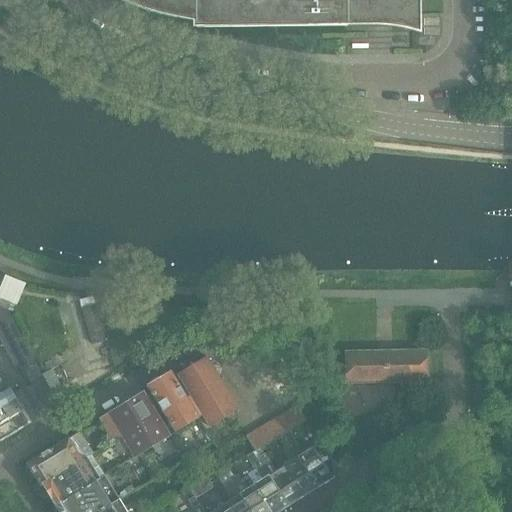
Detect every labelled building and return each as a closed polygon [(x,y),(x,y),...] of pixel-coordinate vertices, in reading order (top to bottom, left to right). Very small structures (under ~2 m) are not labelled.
[(117,0),(130,5),(137,8),(146,11),(155,14),(163,16),(172,18),(180,20),(193,22),(193,29),(347,27),(377,27),(383,27),(388,27),(399,29),(409,31),(414,32),(421,34),(420,18),(420,0),(117,0)] [(0,308),(7,311),(11,302),(0,297),(0,308)] [(83,309),(92,345),(104,342),(95,306),(83,309)] [(347,383),(426,381),(425,353),(386,354),(346,354),(347,383)] [(190,396),(186,399),(198,419),(203,417),(210,428),(239,410),(206,357),(177,375),(190,396)] [(171,374),(148,388),(176,433),(198,419),(186,399),(171,374)] [(29,382),(41,405),(53,398),(41,376),(29,382)] [(26,387),(14,395),(35,429),(47,422),(26,387)] [(9,390),(0,395),(0,406),(1,408),(3,408),(9,418),(21,410),(9,390)] [(143,394),(99,420),(113,443),(122,438),(134,458),(169,437),(143,394)] [(297,406),(245,438),(255,453),(275,440),(307,422),(300,411),(297,406)] [(26,468),(26,472),(30,478),(33,479),(35,477),(41,487),(91,456),(93,455),(79,433),(65,442),(62,441),(58,444),(57,447),(27,465),(29,467),(26,468)] [(287,442),(317,488),(332,478),(331,478),(333,476),(334,476),(333,473),(333,469),(331,463),(330,457),(328,449),(327,446),(325,443),(323,439),(321,435),(323,439),(312,449),(305,454),(294,437),(286,441),(287,442)] [(290,463),(283,467),(302,497),(317,488),(287,442),(279,446),(290,463)] [(302,497),(283,467),(276,472),(265,454),(257,459),(288,506),(302,497)] [(42,489),(42,491),(46,497),(48,498),(50,497),(52,499),(51,500),(56,507),(56,506),(104,477),(91,456),(41,487),(42,489)] [(261,481),(254,486),(271,511),(278,511),(288,506),(257,459),(259,463),(252,468),(261,481)] [(250,511),(240,495),(225,471),(224,470),(216,475),(232,500),(225,504),(229,511),(250,511)] [(99,511),(118,501),(118,500),(119,499),(104,477),(56,506),(57,508),(56,509),(54,511),(99,511)] [(199,483),(189,489),(195,497),(196,499),(205,493),(199,483)] [(271,511),(254,486),(240,495),(250,511),(271,511)] [(125,511),(118,501),(99,511),(125,511)]
